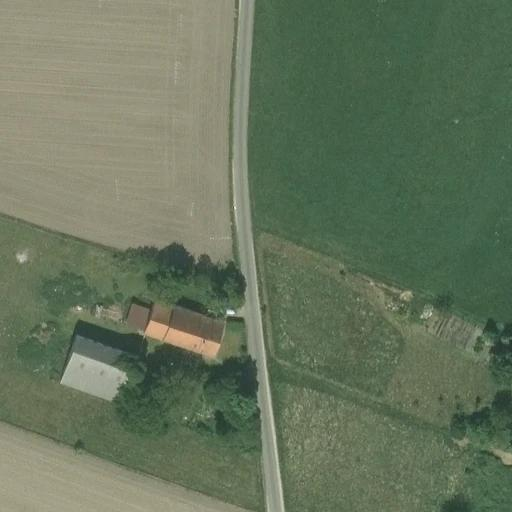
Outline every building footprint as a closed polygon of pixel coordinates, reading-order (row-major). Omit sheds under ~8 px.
[(172,306),(152,299),(141,332),(161,339),(172,306)] [(197,314),(172,306),(161,339),(186,347),(197,314)] [(223,323),(197,314),(186,347),(212,356),(223,323)] [(137,356),(76,334),(59,381),(121,403),(137,356)] [(150,388),(140,385),(133,406),(143,409),(150,388)]
